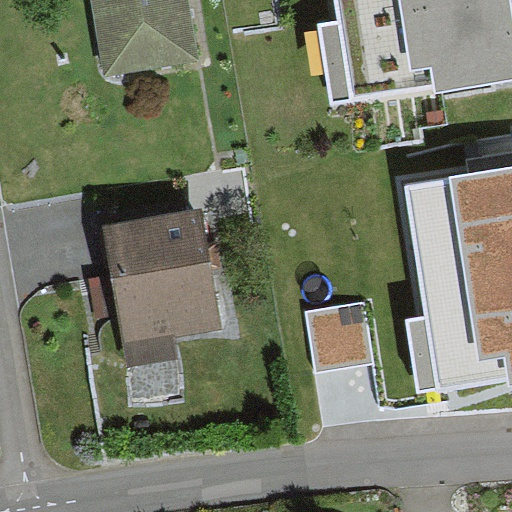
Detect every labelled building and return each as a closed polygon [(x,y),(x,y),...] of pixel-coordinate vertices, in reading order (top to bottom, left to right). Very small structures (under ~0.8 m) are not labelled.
[(93,0),(105,67),(198,52),(189,0),(93,0)] [(353,100),(511,75),(511,12),(510,0),(337,0),(338,7),(352,93),(353,100)] [(352,93),(338,7),(321,9),(334,96),(352,93)] [(436,395),(511,383),(511,163),(405,179),(425,315),(435,389),(436,395)] [(203,196),(103,211),(113,274),(119,315),(122,335),(174,327),(222,319),(203,196)] [(119,315),(113,274),(90,277),(97,319),(119,315)] [(366,299),(303,309),(312,368),(375,358),(366,299)] [(435,389),(425,315),(406,318),(416,391),(435,389)] [(174,327),(122,335),(126,361),(178,353),(174,327)]
